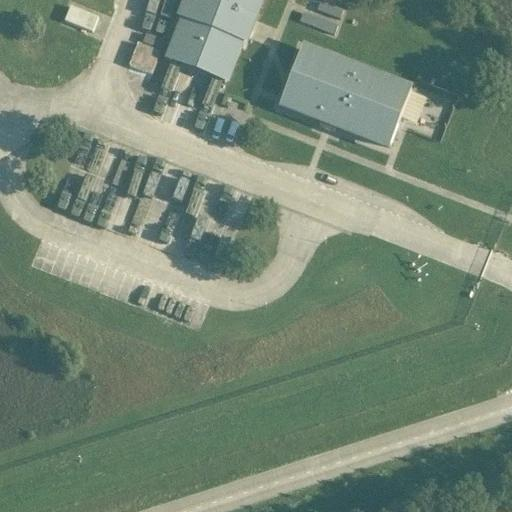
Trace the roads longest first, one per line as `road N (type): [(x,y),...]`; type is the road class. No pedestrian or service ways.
road 1 (unclassified): [(511,278),(88,116)]
road 2 (unclassified): [(511,409),(190,511)]
road 3 (unclassified): [(88,116),(133,0)]
